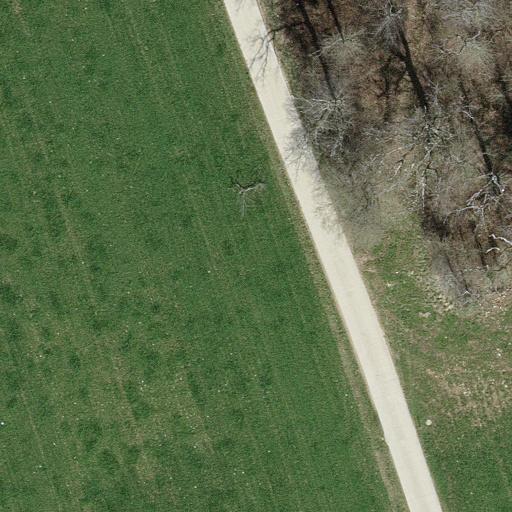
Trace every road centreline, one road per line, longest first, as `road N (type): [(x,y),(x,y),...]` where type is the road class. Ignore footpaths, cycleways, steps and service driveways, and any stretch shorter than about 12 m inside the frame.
road 1 (track): [(422,511),(248,0)]
road 2 (track): [(174,0),(275,72)]
